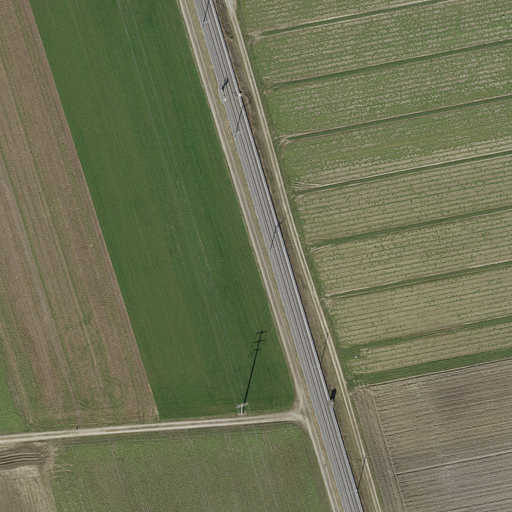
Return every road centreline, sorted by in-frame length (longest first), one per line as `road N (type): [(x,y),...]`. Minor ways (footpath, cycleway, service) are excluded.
road 1 (track): [(179,0),(337,511)]
road 2 (track): [(231,0),(379,511)]
road 3 (track): [(309,415),(0,440)]
